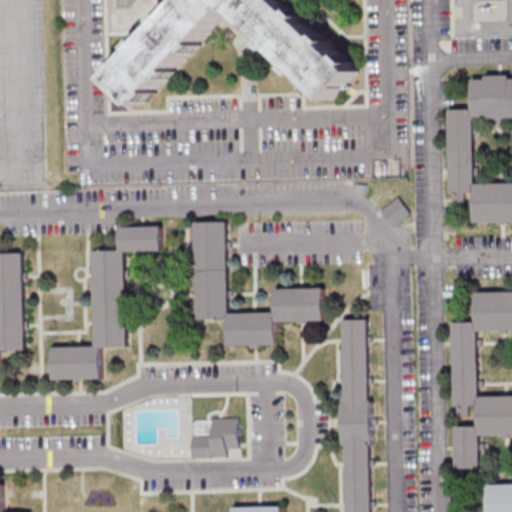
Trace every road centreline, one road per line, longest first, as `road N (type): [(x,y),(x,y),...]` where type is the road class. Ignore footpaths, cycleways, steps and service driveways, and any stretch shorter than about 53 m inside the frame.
road 1 (residential): [(428,0),(436,511),(427,60)]
road 2 (residential): [(394,511),(384,253),(373,217),(346,204),(0,213)]
road 3 (residential): [(0,458),(105,455),(144,471),(282,468),(305,448),(305,422)]
road 4 (residential): [(305,422),(300,390),(277,383),(141,385),(93,403),(0,406)]
